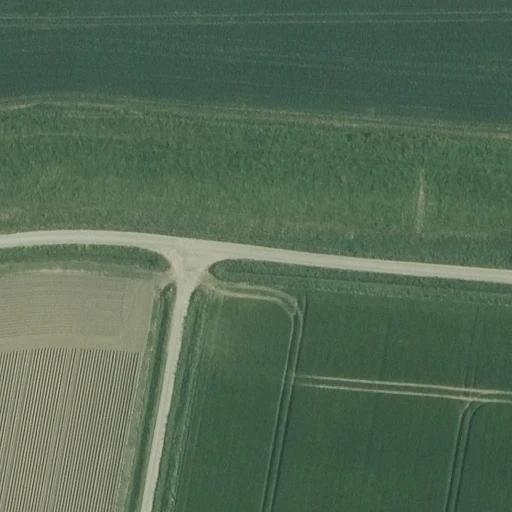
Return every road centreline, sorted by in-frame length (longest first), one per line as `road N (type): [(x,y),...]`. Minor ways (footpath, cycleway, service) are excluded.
road 1 (unclassified): [(188,246),(511,271)]
road 2 (unclassified): [(145,511),(188,246)]
road 3 (unclassified): [(0,242),(188,246)]
